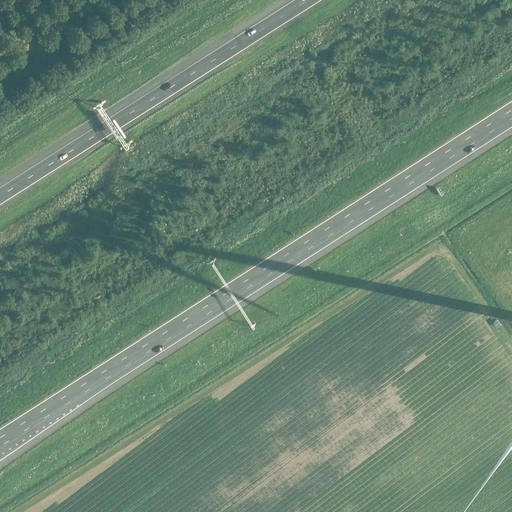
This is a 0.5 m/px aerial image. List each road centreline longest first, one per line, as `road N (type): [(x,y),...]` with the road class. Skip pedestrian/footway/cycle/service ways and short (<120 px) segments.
road 1 (motorway): [(0,443),(511,114)]
road 2 (motorway): [(309,0),(0,196)]
